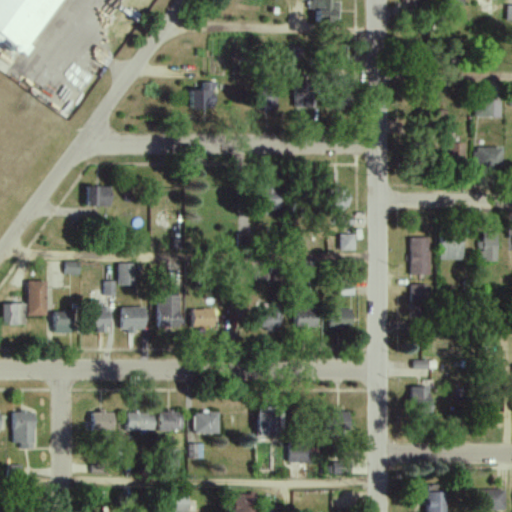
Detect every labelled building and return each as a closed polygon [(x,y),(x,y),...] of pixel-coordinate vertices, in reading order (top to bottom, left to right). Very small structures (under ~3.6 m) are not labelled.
[(0,0),(0,39),(2,37),(14,46),(12,48),(26,57),(33,47),(31,46),(61,0),(0,0)] [(326,23),(338,24),(338,2),(331,2),(331,0),(309,0),(310,10),(316,10),(315,18),(326,18),(326,23)] [(190,109),(213,109),(213,82),(200,82),(200,90),(190,90),(190,109)] [(292,107),(313,108),(314,84),(293,84),(292,107)] [(499,100),(473,99),(472,117),(499,118),(499,100)] [(465,143),(444,144),(445,160),(465,160),(465,143)] [(501,168),(500,147),(473,148),(474,168),(501,168)] [(109,187),(85,186),(85,206),(108,207),(109,187)] [(282,190),(259,188),(256,208),(280,211),(282,190)] [(341,214),(341,208),(348,207),(347,189),(328,190),(328,214),(341,214)] [(495,261),(496,233),(481,233),(480,242),(476,242),(475,261),(495,261)] [(353,234),(338,235),(338,251),(354,251),(353,234)] [(409,275),(428,275),(427,238),(408,238),(409,275)] [(460,260),(461,239),(438,238),(437,260),(460,260)] [(78,275),(78,262),(64,261),(63,274),(78,275)] [(117,286),(133,285),(133,263),(116,264),(117,286)] [(45,316),(45,281),(26,281),(26,316),(45,316)] [(114,281),(102,281),(102,295),(114,295),(114,281)] [(409,285),(409,306),(424,306),(424,285),(409,285)] [(179,296),(156,295),(155,326),(178,327),(179,296)] [(108,331),(108,307),(100,306),(101,302),(91,302),(90,331),(108,331)] [(1,304),(2,326),(24,325),(23,304),(1,304)] [(281,304),(263,304),(262,330),(280,330),(281,304)] [(144,331),(144,307),(119,307),(119,330),(144,331)] [(190,309),(191,328),(212,327),(212,309),(190,309)] [(293,309),(293,328),(316,328),(316,310),(293,309)] [(327,310),(328,335),(352,334),(351,309),(327,310)] [(52,312),(52,333),(73,333),(73,311),(52,312)] [(427,360),(412,360),(412,369),(427,369),(427,360)] [(430,388),(410,387),(409,414),(429,414),(430,388)] [(33,449),(33,413),(11,412),(10,443),(18,443),(18,449),(33,449)] [(90,412),(90,431),(113,430),(112,412),(90,412)] [(158,431),(180,432),(181,413),(159,412),(158,431)] [(218,434),(218,413),(193,412),(193,434),(218,434)] [(257,438),(279,439),(279,412),(257,412),(257,438)] [(349,431),(350,412),(327,412),(327,430),(349,431)] [(126,431),(153,430),(153,413),(125,414),(126,431)] [(287,462),(307,463),(307,444),(288,444),(287,462)] [(351,463),(331,462),(330,474),(351,475),(351,463)] [(20,465),(5,465),(6,482),(21,482),(20,465)] [(445,511),(445,492),(438,492),(438,485),(426,486),(426,511),(445,511)] [(504,511),(505,490),(475,489),(475,510),(504,511)] [(253,511),(254,495),(234,494),(233,511),(253,511)] [(188,511),(188,497),(174,497),(173,511),(188,511)]
